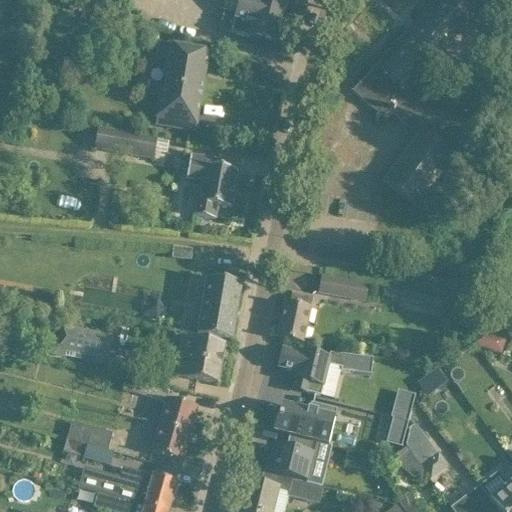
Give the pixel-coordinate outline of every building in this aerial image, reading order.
[(226,0),(223,12),(235,15),(230,35),(250,40),(250,38),(275,44),(286,5),(267,0),(226,0)] [(437,4),(350,92),(380,121),(389,112),(410,132),(428,114),(403,89),(462,29),(437,4)] [(197,119),(208,54),(159,45),(156,62),(166,64),(164,77),(167,77),(164,97),(160,96),(155,126),(171,129),(173,115),(197,119)] [(29,127),(27,141),(35,142),(33,156),(61,161),(60,165),(75,167),(78,149),(76,149),(79,135),(29,127)] [(109,133),(106,152),(153,160),(155,153),(157,141),(157,140),(110,132),(109,133)] [(408,132),(376,190),(414,211),(446,153),(408,132)] [(230,210),(237,173),(217,169),(218,161),(190,157),(186,179),(203,182),(199,203),(195,202),(192,217),(215,221),(217,208),(230,210)] [(121,246),(120,266),(200,272),(201,252),(121,246)] [(232,342),(241,286),(206,280),(196,336),(232,342)] [(342,282),(339,298),(364,303),(367,286),(342,282)] [(0,283),(0,295),(6,297),(8,285),(0,283)] [(451,311),(453,303),(388,290),(386,299),(451,311)] [(309,310),(311,298),(292,294),(289,305),(285,304),(277,340),(302,346),(310,310),(309,310)] [(502,334),(507,310),(484,304),(478,328),(502,334)] [(105,366),(111,338),(62,328),(56,355),(105,366)] [(478,331),(473,345),(500,355),(506,341),(478,331)] [(179,345),(174,378),(197,382),(217,385),(224,345),(205,342),(185,338),(183,346),(179,345)] [(283,351),(278,370),(296,374),(294,381),(296,381),(293,391),(306,394),(308,394),(320,397),(333,401),(340,373),(355,374),(355,375),(370,376),(371,360),(330,355),(329,358),(328,360),(301,353),(301,354),(300,355),(283,351)] [(438,369),(428,375),(438,390),(448,383),(438,369)] [(125,382),(122,391),(166,403),(167,400),(169,393),(125,382)] [(166,403),(159,427),(189,435),(197,408),(178,403),(167,400),(166,403)] [(273,432),(273,434),(281,436),(289,437),(289,438),(303,441),(316,444),(327,447),(336,411),(311,405),(309,413),(282,406),(280,414),(278,414),(277,416),(273,431),(274,431),(273,432)] [(394,406),(390,419),(392,420),(408,424),(411,411),(394,406)] [(391,425),(386,446),(401,450),(408,424),(392,420),(391,425)] [(71,424),(66,441),(87,446),(107,452),(112,435),(71,424)] [(182,462),(189,435),(159,427),(152,454),(182,462)] [(410,430),(405,446),(422,468),(430,480),(446,468),(438,456),(437,457),(435,459),(412,428),(410,430)] [(264,472),(263,474),(292,481),(306,484),(321,488),(322,488),(324,481),(308,477),(312,457),(316,444),(303,441),(289,438),(288,441),(286,450),(274,447),(271,459),(268,458),(264,473),(264,472)] [(86,447),(83,460),(110,468),(114,455),(107,453),(107,452),(86,446),(86,447)] [(508,487),(489,502),(496,511),(511,511),(511,467),(501,476),(500,476),(508,487)] [(83,469),(78,490),(97,495),(97,494),(162,511),(168,511),(176,484),(157,478),(154,478),(151,488),(142,486),(145,475),(122,469),(119,479),(83,469)] [(289,494),(288,498),(318,506),(323,489),(321,488),(306,484),(292,481),(289,494)] [(248,483),(241,511),(242,511),(284,511),(288,498),(289,494),(278,492),(278,491),(260,486),(248,483)] [(97,495),(93,508),(105,511),(162,511),(97,494),(97,495)] [(481,511),(471,498),(452,511),(481,511)] [(374,511),(375,504),(360,502),(358,511),(361,511),(374,511)] [(415,507),(412,502),(401,510),(402,511),(420,511),(417,506),(415,507)]
